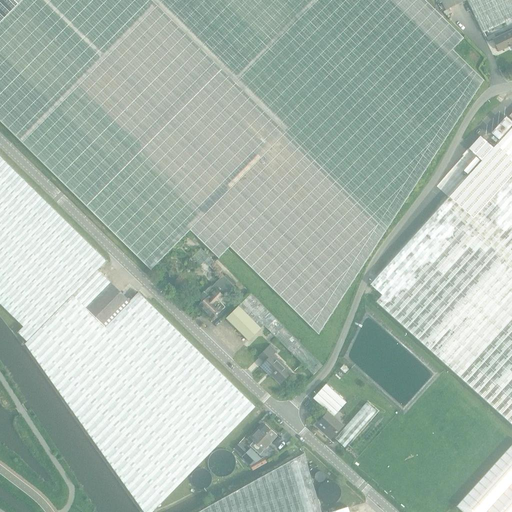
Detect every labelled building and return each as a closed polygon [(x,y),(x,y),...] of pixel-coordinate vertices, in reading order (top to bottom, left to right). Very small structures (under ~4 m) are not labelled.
[(13,0),(18,5),(0,22),(0,121),(150,270),(190,230),(218,258),(229,247),(318,334),(483,80),(452,50),(463,38),(424,0),(13,0)] [(0,0),(0,22),(18,5),(13,0),(0,0)] [(445,10),(465,0),(438,0),(440,3),(442,2),(445,10)] [(511,0),(466,0),(482,33),(511,18),(511,0)] [(494,34),(486,38),(488,42),(493,40),(498,51),(511,44),(511,30),(496,38),(494,34)] [(511,122),(506,117),(491,132),(499,139),(511,124),(511,122)] [(482,160),(448,197),(449,197),(473,219),(511,175),(511,126),(494,147),(480,136),(469,149),(482,160)] [(139,293),(131,301),(107,327),(87,308),(73,295),(98,270),(106,261),(21,179),(0,158),(0,303),(24,327),(18,333),(26,343),(25,345),(53,383),(101,448),(106,456),(112,464),(111,465),(122,481),(128,489),(143,511),(154,511),(163,503),(255,408),(139,293)] [(511,175),(473,219),(449,197),(370,284),(382,295),(376,302),(511,424),(511,175)] [(216,273),(221,268),(201,248),(191,257),(204,270),(208,265),(216,273)] [(112,283),(98,270),(73,295),(87,308),(107,327),(131,301),(130,300),(112,283)] [(234,286),(236,284),(226,274),(224,276),(234,286)] [(198,298),(202,302),(199,305),(212,318),(223,307),(219,302),(234,287),(223,276),(212,286),(211,285),(198,298)] [(250,293),(225,318),(248,341),(264,326),(313,374),(322,366),(250,293)] [(280,384),(291,372),(273,354),(276,351),(270,345),(258,357),(264,363),(261,366),(268,373),(280,384)] [(348,369),(343,365),(340,369),(344,374),(348,369)] [(326,384),(313,399),(328,412),(333,417),(346,402),(326,384)] [(366,403),(335,439),(345,447),(376,411),(366,403)] [(315,426),(330,439),(343,425),(333,417),(328,412),(315,426)] [(249,445),(253,448),(256,451),(260,447),(263,450),(276,436),(263,423),(250,438),(253,441),(249,445)] [(234,448),(241,454),(247,449),(240,442),(234,448)] [(461,511),(511,511),(511,443),(455,506),(461,511)] [(242,457),(251,466),(254,469),(264,463),(260,460),(250,450),(242,457)] [(321,511),(304,454),(238,491),(199,511),(321,511)] [(230,466),(230,463),(229,461),(228,459),(227,457),(225,456),(223,455),(219,454),(217,454),(214,455),(211,457),(209,458),(208,461),(207,463),(207,465),(207,468),(208,470),(210,474),(213,476),(216,477),(218,477),(220,477),(223,477),(225,475),(226,474),(229,471),(230,468),(230,466)] [(209,482),(208,478),(207,475),(205,474),(203,473),(199,472),(196,472),(194,473),(192,474),(190,476),(189,478),(188,482),(189,485),(191,488),(192,490),(194,491),(198,492),(201,492),(204,491),(205,490),(207,488),(208,486),(209,482)] [(337,494),(337,493),(337,491),(336,489),(334,487),(332,485),(330,484),(328,484),(325,484),(323,485),(321,486),(319,489),(318,491),(318,493),(318,496),(320,500),(323,502),(325,503),(327,503),(330,503),(332,502),(334,501),(336,498),(337,496),(337,494)]
